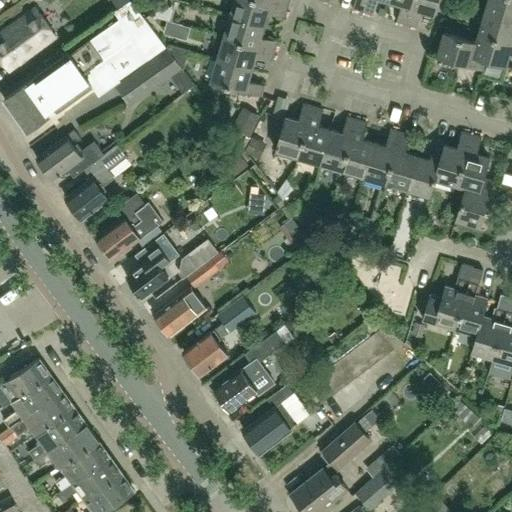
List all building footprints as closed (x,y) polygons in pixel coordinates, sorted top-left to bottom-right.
[(118,17),(71,51),(69,49),(26,81),(27,82),(4,99),(27,130),(50,114),(58,125),(121,79),(120,78),(148,58),(164,47),(151,28),(131,0),(130,0),(114,11),(118,17)] [(285,18),(288,7),(262,0),(235,0),(231,15),(265,24),(268,12),(285,18)] [(363,12),(365,0),(355,0),(353,9),(363,12)] [(387,0),(390,1),(389,0),(365,0),(363,12),(373,15),(376,0),(387,0)] [(407,25),(413,0),(389,0),(390,1),(402,4),(397,22),(407,25)] [(434,14),(438,0),(413,0),(407,25),(416,27),(421,10),(434,14)] [(511,0),(489,0),(486,11),(511,18),(511,0)] [(0,58),(9,71),(57,36),(37,8),(0,34),(0,58)] [(511,18),(486,11),(479,33),(511,42),(511,18)] [(261,36),(265,24),(231,15),(225,37),(275,52),(278,42),(261,36)] [(178,23),(174,36),(186,39),(190,26),(178,23)] [(445,32),(438,56),(483,70),(486,60),(473,56),(477,42),(445,32)] [(511,42),(479,33),(477,42),(473,56),(486,60),(506,66),(510,53),(511,53),(511,42)] [(272,61),(275,52),(225,37),(218,58),(252,69),(255,56),(272,61)] [(168,43),(167,49),(181,68),(182,70),(188,49),(168,43)] [(170,76),(181,68),(167,49),(114,86),(128,106),(170,76)] [(248,80),(252,69),(218,58),(212,81),(262,96),(265,85),(248,80)] [(174,82),(185,74),(182,70),(181,68),(170,76),(174,82)] [(299,157),(313,106),(304,103),(299,120),(285,116),(276,150),(299,157)] [(321,163),(330,130),(318,126),(323,109),(313,106),(299,157),(321,163)] [(250,136),(260,116),(243,107),(232,127),(250,136)] [(342,169),(357,119),(347,116),(342,133),(330,130),(321,163),(342,169)] [(364,176),(374,143),(362,139),(367,122),(357,119),(342,169),(364,176)] [(115,176),(110,169),(128,156),(117,142),(104,153),(94,140),(80,151),(75,143),(82,138),(75,129),(37,157),(53,179),(67,168),(73,176),(84,167),(92,177),(66,196),(83,218),(109,198),(101,187),(115,176)] [(386,182),(401,132),(391,129),(386,146),(374,143),(364,176),(386,182)] [(457,184),(472,134),(462,131),(457,148),(445,145),(435,178),(436,178),(457,184)] [(408,189),(418,155),(406,152),(411,135),(401,132),(386,182),(408,189)] [(484,177),(490,158),(477,154),(482,137),(472,134),(457,184),(465,187),(466,186),(480,190),(484,177)] [(252,135),(245,151),(259,158),(267,142),(252,135)] [(435,178),(445,145),(435,142),(430,159),(418,155),(408,189),(431,195),(436,178),(435,178)] [(237,148),(217,163),(229,179),(249,164),(237,148)] [(480,226),(493,180),(484,177),(480,190),(466,186),(465,187),(456,219),(480,226)] [(113,258),(144,234),(163,220),(148,201),(146,203),(137,192),(117,207),(123,216),(96,236),(113,258)] [(307,208),(305,217),(314,220),(317,211),(307,208)] [(143,264),(127,276),(134,285),(133,289),(137,294),(141,294),(143,297),(169,277),(162,267),(180,253),(164,232),(135,253),(143,264)] [(196,285),(219,267),(212,257),(188,275),(196,285)] [(456,328),(467,292),(466,291),(474,267),(462,263),(454,288),(445,285),(441,297),(430,294),(423,318),(456,328)] [(483,315),(488,298),(476,294),(483,270),(474,267),(466,291),(467,292),(456,328),(477,334),(482,315),(483,315)] [(330,272),(316,283),(323,292),(338,282),(330,272)] [(171,334),(207,307),(191,286),(155,313),(163,324),(161,326),(165,331),(169,331),(171,334)] [(231,330),(256,312),(243,294),(218,313),(231,330)] [(493,358),(511,296),(501,294),(494,318),(483,315),(482,315),(477,334),(471,351),(493,358)] [(511,296),(493,358),(494,358),(490,372),(508,377),(511,369),(511,296)] [(415,321),(411,333),(418,335),(422,337),(425,324),(421,323),(415,321)] [(386,324),(383,327),(398,346),(403,341),(386,324)] [(398,346),(383,327),(373,335),(388,354),(398,346)] [(228,353),(218,340),(222,337),(215,328),(211,331),(184,351),(194,364),(193,366),(196,370),(199,370),(201,374),(228,353)] [(286,341),(277,330),(246,353),(252,361),(215,388),(221,397),(218,399),(226,410),(229,408),(230,409),(256,391),(258,393),(275,381),(260,361),(286,341)] [(388,354),(373,335),(364,342),(378,361),(388,354)] [(378,361),(364,342),(354,349),(368,369),(378,361)] [(368,369),(354,349),(344,357),(358,376),(368,369)] [(13,401),(51,373),(39,356),(1,383),(13,401)] [(358,376),(344,357),(334,364),(348,383),(358,376)] [(348,383),(334,364),(324,372),(339,391),(348,383)] [(339,391),(324,372),(314,379),(329,398),(339,391)] [(17,422),(63,390),(51,373),(13,401),(19,409),(11,414),(17,422)] [(329,398),(314,379),(304,386),(319,406),(329,398)] [(292,429),(291,428),(310,413),(288,383),(268,398),(274,407),(244,429),(261,452),(292,429)] [(75,406),(63,390),(17,422),(11,427),(17,435),(31,425),(37,433),(75,406)] [(458,399),(451,408),(472,427),(479,418),(458,399)] [(511,406),(505,405),(501,423),(511,425),(511,406)] [(49,450),(87,423),(75,406),(37,433),(43,441),(30,450),(35,457),(36,459),(48,450),(49,450)] [(371,407),(356,421),(365,432),(381,418),(371,407)] [(356,421),(321,450),(323,452),(321,453),(330,463),(292,493),(303,507),(302,510),(303,511),(318,511),(349,488),(335,472),(372,440),(365,432),(356,421)] [(61,466),(99,439),(87,423),(49,450),(48,450),(36,459),(41,466),(54,457),(61,466)] [(69,485),(111,456),(99,439),(61,466),(66,474),(57,481),(63,489),(69,485)] [(85,499),(122,472),(111,456),(69,485),(63,489),(69,498),(79,491),(85,499)] [(399,479),(386,465),(356,492),(368,506),(399,479)] [(94,511),(102,511),(134,489),(122,472),(85,499),(94,511)]
